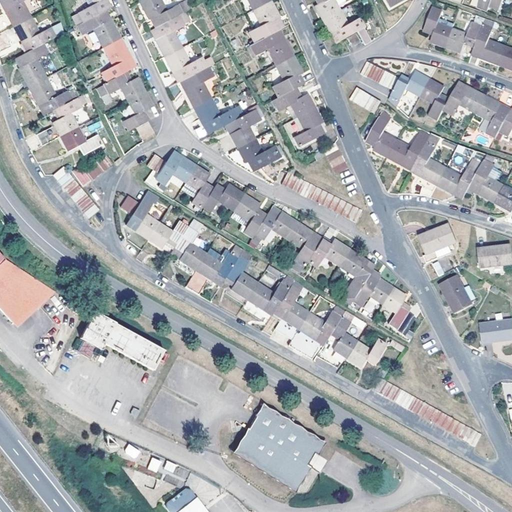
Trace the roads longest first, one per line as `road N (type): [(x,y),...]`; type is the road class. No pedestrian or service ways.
road 1 (secondary): [(430,471),(103,282),(43,240),(0,192)]
road 2 (residential): [(511,478),(122,262)]
road 3 (unclassified): [(282,511),(61,393),(0,336)]
road 4 (residential): [(408,265),(176,133)]
road 5 (residential): [(0,86),(38,184),(122,262)]
road 6 (residential): [(122,262),(108,230),(111,183),(135,156),(176,133)]
road 7 (residential): [(176,133),(119,0)]
road 8 (residential): [(380,206),(326,79)]
road 9 (residential): [(380,49),(511,87)]
road 10 (residential): [(380,206),(416,203),(511,232)]
road 11 (unclassified): [(430,471),(405,496),(321,511)]
